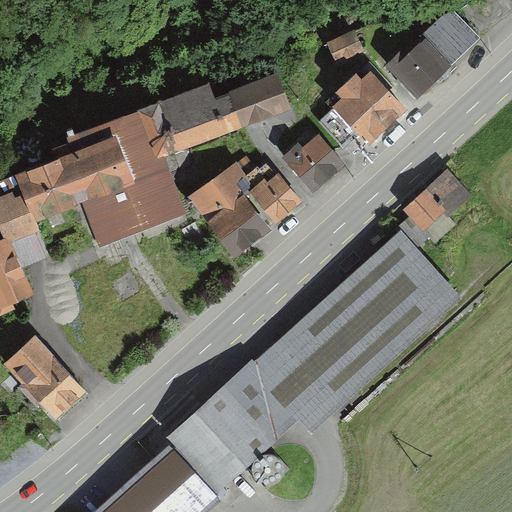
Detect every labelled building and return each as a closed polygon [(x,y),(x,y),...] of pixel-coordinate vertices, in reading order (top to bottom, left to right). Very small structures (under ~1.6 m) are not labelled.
[(481,40),(458,15),(433,39),(457,63),(481,40)] [(357,30),(329,42),(339,66),(367,54),(357,30)] [(431,39),(392,72),(417,101),(456,68),(431,39)] [(381,74),(343,107),(369,138),(408,105),(381,74)] [(217,98),(230,134),(295,111),(282,75),(217,98)] [(213,86),(146,110),(163,158),(230,134),(217,98),(213,86)] [(321,133),(291,158),(316,188),(346,163),(321,133)] [(120,137),(22,174),(40,222),(139,185),(120,137)] [(278,167),(251,189),(277,222),(305,200),(278,167)] [(225,168),(188,197),(232,253),(269,224),(225,168)] [(433,188),(406,208),(424,232),(450,212),(433,188)] [(24,193),(0,202),(0,211),(12,241),(40,230),(24,193)] [(464,298),(405,231),(175,434),(222,487),(305,413),(318,427),(464,298)] [(0,245),(0,313),(34,300),(12,241),(0,245)] [(38,339),(9,365),(55,416),(84,390),(38,339)] [(175,445),(102,511),(196,511),(218,493),(175,445)]
